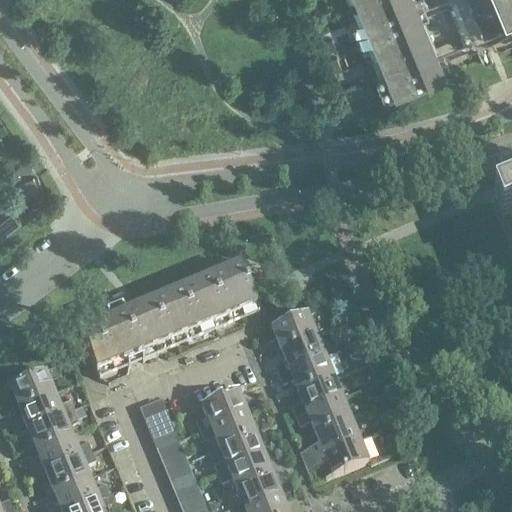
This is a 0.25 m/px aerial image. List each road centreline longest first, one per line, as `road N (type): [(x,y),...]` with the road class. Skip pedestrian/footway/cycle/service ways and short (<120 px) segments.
road 1 (tertiary): [(116,205),(149,215),(407,177),(511,143)]
road 2 (tertiary): [(511,117),(330,167),(180,190),(131,188)]
road 3 (residential): [(165,511),(122,403),(242,358)]
road 4 (tertiary): [(131,188),(88,144),(0,17)]
road 5 (tertiary): [(0,58),(72,162),(116,205)]
road 6 (unclassified): [(0,295),(116,205)]
